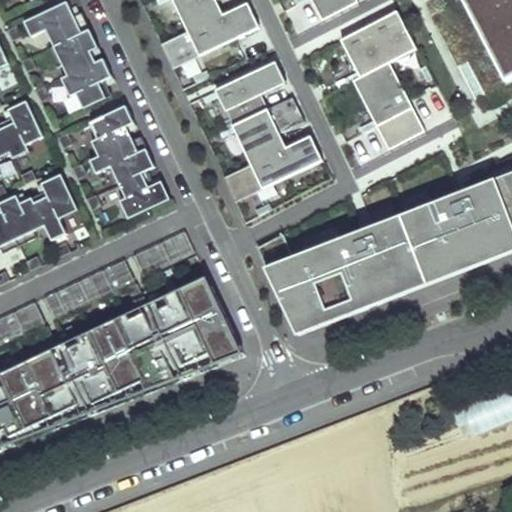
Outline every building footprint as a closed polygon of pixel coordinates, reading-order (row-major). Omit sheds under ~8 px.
[(173,0),(189,33),(162,46),(173,70),(238,40),(261,29),(249,4),(224,16),(218,2),(221,0),(173,0)] [(311,0),(322,21),(361,1),(360,0),(311,0)] [(511,80),(511,63),(479,0),(463,0),(507,83),(511,80)] [(511,0),(479,0),(511,63),(511,0)] [(97,63),(91,52),(96,50),(99,48),(82,12),(75,16),(72,12),(68,2),(25,23),(33,38),(47,31),(69,76),(63,79),(71,97),(77,95),(84,110),(112,96),(105,81),(108,79),(113,77),(104,59),(97,63)] [(361,32),(343,41),(362,78),(354,82),(378,127),(390,150),(428,130),(414,103),(411,97),(393,62),(418,50),(399,13),(385,19),(361,32)] [(0,69),(10,65),(0,42),(0,69)] [(285,79),(277,63),(217,91),(252,166),(225,179),(237,203),(299,174),(317,166),(324,162),(313,138),(287,149),(281,135),(306,123),(296,103),(294,98),(269,110),(263,96),(287,84),(285,79)] [(0,177),(5,175),(0,164),(0,158),(11,154),(14,160),(31,151),(28,146),(45,138),(28,102),(10,110),(11,114),(13,118),(0,124),(0,177)] [(171,200),(162,181),(159,182),(154,185),(148,171),(156,168),(151,158),(147,149),(139,153),(127,127),(131,125),(135,124),(127,106),(118,110),(91,123),(98,139),(93,141),(100,157),(91,161),(97,174),(112,168),(127,199),(121,202),(130,220),(171,200)] [(285,235),(258,249),(300,336),(397,299),(500,258),(511,252),(511,174),(482,186),(473,189),(466,192),(377,226),(371,229),(364,231),(297,257),(285,235)] [(63,175),(43,185),(46,192),(43,194),(22,204),(20,200),(18,196),(0,204),(0,207),(3,213),(0,214),(0,248),(1,248),(4,254),(38,238),(35,232),(46,227),(53,241),(68,234),(61,220),(80,211),(63,175)] [(186,231),(134,256),(144,277),(196,252),(186,231)] [(125,260),(45,298),(55,319),(135,281),(125,260)] [(0,448),(9,445),(21,440),(46,431),(69,422),(85,415),(105,408),(140,394),(161,386),(178,379),(200,371),(230,359),(244,354),(234,333),(211,286),(207,277),(143,308),(66,345),(54,350),(0,376),(0,448)] [(35,302),(0,319),(0,345),(45,324),(35,302)] [(511,387),(461,399),(467,426),(511,416),(511,387)]
